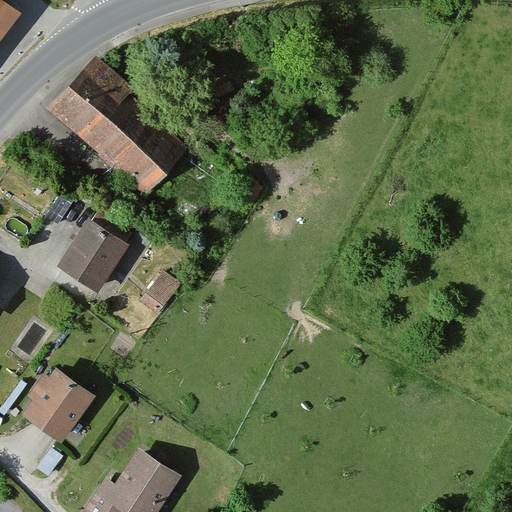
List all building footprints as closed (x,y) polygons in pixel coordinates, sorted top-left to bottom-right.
[(0,0),(0,44),(22,16),(0,0)] [(89,60),(42,111),(138,199),(185,148),(89,60)] [(126,246),(83,220),(52,270),(95,296),(126,246)] [(180,285),(163,272),(140,300),(157,314),(180,285)] [(92,401),(50,372),(20,416),(63,445),(92,401)] [(159,511),(181,475),(137,450),(118,484),(98,473),(75,511),(159,511)]
